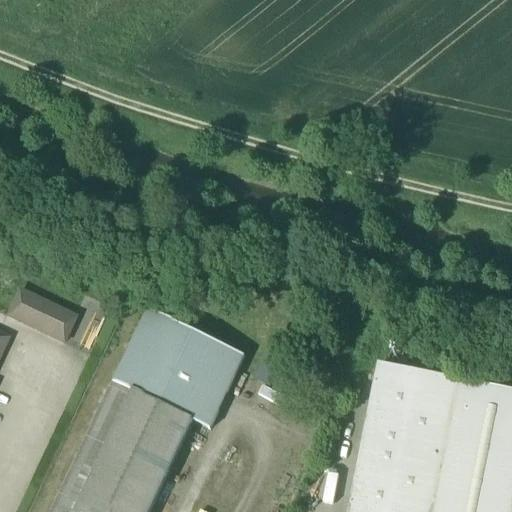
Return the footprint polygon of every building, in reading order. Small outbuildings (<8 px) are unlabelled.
[(75,320),(19,293),(7,318),(63,345),(75,320)] [(145,311),(111,384),(192,422),(192,423),(210,431),(245,358),(145,311)] [(434,511),(461,384),(379,368),(349,511),(434,511)] [(192,422),(111,384),(50,511),(150,511),(192,423),(192,422)] [(511,511),(511,394),(461,384),(434,511),(511,511)]
